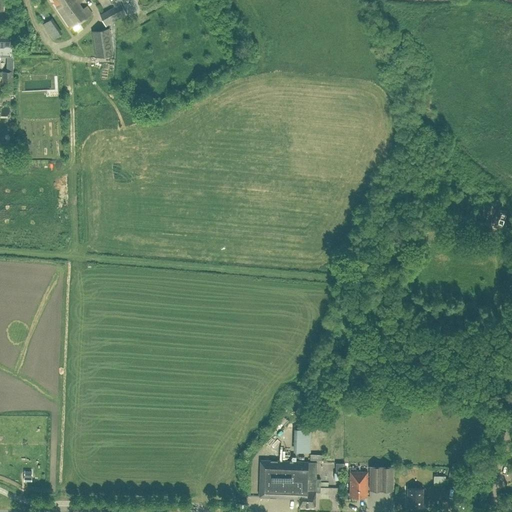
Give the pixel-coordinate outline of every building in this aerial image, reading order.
[(81,1),(83,0),(54,0),(72,26),(92,12),(87,5),(84,6),(81,1)] [(109,0),(110,3),(114,1),(116,5),(107,10),(113,20),(126,13),(118,0),(109,0)] [(113,20),(107,10),(99,14),(106,25),(113,20)] [(43,22),(50,33),(54,38),(63,32),(53,16),(43,22)] [(93,30),(94,33),(97,56),(101,56),(114,54),(110,27),(93,30)] [(0,45),(8,45),(9,31),(0,31),(0,45)] [(3,89),(13,89),(12,70),(2,71),(3,89)] [(316,461),(308,461),(308,460),(260,459),(258,496),(299,497),(299,506),(315,506),(316,491),(320,491),(320,478),(316,478),(316,461)] [(370,490),(392,490),(392,465),(370,465),(370,478),(370,490)] [(451,477),(456,478),(463,480),(465,469),(458,467),(458,469),(453,468),(451,477)] [(367,495),(367,470),(349,469),(349,495),(367,495)] [(24,471),(23,481),(31,481),(32,471),(24,471)] [(427,506),(427,498),(422,497),(422,487),(407,487),(406,506),(427,506)]
